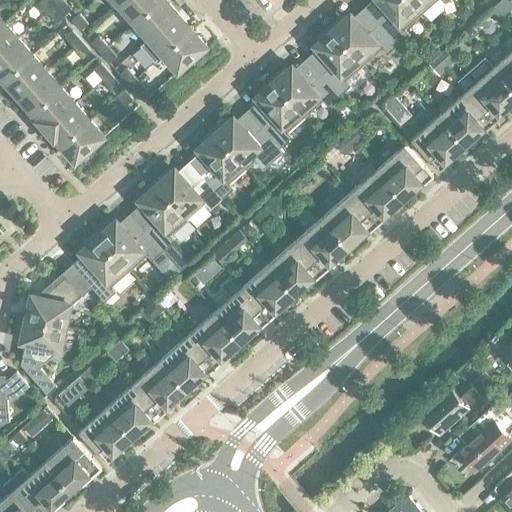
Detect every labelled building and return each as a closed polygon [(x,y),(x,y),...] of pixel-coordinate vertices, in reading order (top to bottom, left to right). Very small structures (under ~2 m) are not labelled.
[(40,0),(49,10),(57,4),(53,0),(40,0)] [(66,0),(61,0),(57,4),(65,14),(73,8),(66,0)] [(127,0),(122,5),(136,21),(160,0),(127,0)] [(160,0),(136,21),(150,38),(179,13),(167,0),(160,0)] [(380,0),(391,12),(380,22),(398,43),(410,32),(406,27),(423,12),(412,0),(380,0)] [(412,0),(423,12),(436,0),(444,0),(446,1),(447,0),(412,0)] [(475,11),(467,2),(461,8),(461,13),(466,19),(475,11)] [(507,12),(499,3),(492,8),(500,17),(507,12)] [(57,4),(49,10),(58,20),(65,14),(57,4)] [(89,22),(80,11),(73,17),(82,28),(89,22)] [(344,14),(331,25),(365,63),(383,48),(387,52),(398,43),(380,22),(369,32),(351,12),(346,16),(344,14)] [(150,38),(165,54),(193,29),(194,28),(193,27),(192,28),(179,13),(150,38)] [(0,54),(19,38),(5,22),(0,25),(0,54)] [(333,64),(322,74),(340,94),(352,83),(348,78),(365,63),(331,25),(318,37),(320,39),(315,44),(333,64)] [(464,33),(470,39),(474,35),(474,31),(471,27),(464,33)] [(67,35),(76,45),(83,38),(74,28),(67,35)] [(193,29),(165,54),(179,70),(195,56),(197,58),(207,49),(205,47),(207,45),(193,29)] [(93,41),(102,51),(109,44),(100,34),(93,41)] [(5,79),(33,54),(19,38),(0,54),(0,72),(4,78),(3,79),(4,80),(5,79)] [(83,38),(76,45),(85,55),(92,48),(83,38)] [(109,44),(102,51),(111,61),(118,54),(109,44)] [(446,48),(438,55),(447,67),(456,60),(446,48)] [(511,49),(493,66),(511,86),(511,49)] [(19,95),(48,70),(33,54),(5,79),(19,95)] [(438,55),(430,62),(439,74),(447,67),(438,55)] [(95,67),(104,77),(111,71),(102,61),(95,67)] [(286,65),(272,77),(306,115),(324,99),(329,104),(340,94),(322,74),(310,83),(293,63),(288,67),(286,65)] [(511,86),(493,66),(466,89),(495,122),(511,107),(508,103),(511,99),(511,86)] [(121,73),(129,84),(137,77),(128,67),(121,73)] [(48,70),(19,95),(33,110),(32,111),(33,112),(34,111),(62,87),(48,70)] [(111,71),(104,77),(113,87),(120,81),(111,71)] [(137,77),(129,84),(138,94),(145,88),(137,77)] [(305,116),(272,77),(259,89),(261,91),(256,95),(274,115),(263,125),(281,146),(293,134),(289,130),(305,116)] [(38,118),(47,128),(76,103),(62,87),(34,111),(39,117),(38,118)] [(118,94),(127,104),(134,98),(125,88),(118,94)] [(466,89),(439,113),(464,142),(473,134),(476,138),(495,122),(466,89)] [(62,144),(90,119),(76,103),(47,128),(55,137),(56,136),(61,143),(60,143),(61,144),(62,144)] [(464,142),(439,113),(411,138),(439,171),(458,155),(454,151),(464,142)] [(227,117),(214,128),(247,167),(266,151),(270,156),(281,146),(263,125),(252,135),(234,115),(229,119),(227,117)] [(90,119),(62,144),(76,160),(78,158),(81,161),(91,151),(89,149),(105,135),(90,119)] [(215,167),(204,177),(222,197),(234,186),(230,181),(247,167),(214,128),(200,140),(203,142),(198,147),(215,167)] [(353,128),(346,134),(355,143),(362,137),(353,128)] [(346,134),(336,144),(344,153),(355,143),(346,134)] [(404,144),(378,167),(403,196),(411,189),(415,192),(433,176),(404,144)] [(168,168),(155,180),(189,218),(207,203),(211,207),(222,197),(204,177),(193,186),(175,166),(170,171),(168,168)] [(378,167),(351,191),(379,223),(396,209),(393,205),(403,196),(378,167)] [(294,181),(301,188),(311,179),(305,172),(294,181)] [(157,218),(145,228),(164,249),(176,237),(172,232),(189,218),(155,180),(142,192),(144,194),(139,198),(157,218)] [(351,191),(324,215),(349,243),(357,236),(361,240),(379,223),(351,191)] [(324,215),(297,239),(325,271),(342,256),(339,252),(349,243),(324,215)] [(110,220),(96,231),(130,269),(148,254),(152,258),(164,249),(145,228),(134,238),(117,218),(112,222),(110,220)] [(253,231),(253,227),(250,223),(244,228),(249,234),(253,231)] [(75,266),(92,286),(93,285),(105,299),(117,290),(113,284),(130,269),(96,231),(83,243),(85,246),(80,250),(87,257),(76,266),(75,266)] [(297,239),(270,262),(295,291),(303,283),(307,287),(325,271),(297,239)] [(214,252),(221,260),(230,253),(223,245),(214,252)] [(213,256),(194,272),(202,281),(221,265),(213,256)] [(270,262),(243,286),(271,319),(288,304),(285,300),(295,291),(270,262)] [(27,298),(23,316),(65,325),(71,302),(72,302),(92,286),(75,266),(42,295),(32,293),(31,299),(27,298)] [(243,286),(216,310),(241,338),(249,331),(253,335),(271,319),(243,286)] [(156,298),(146,307),(152,314),(163,305),(156,298)] [(216,310),(189,334),(217,366),(234,351),(231,347),(241,338),(216,310)] [(65,326),(23,317),(19,333),(23,334),(21,340),(32,342),(29,354),(34,359),(46,361),(59,350),(65,326)] [(189,334),(161,357),(187,386),(196,378),(199,382),(217,366),(189,334)] [(161,357),(134,381),(163,414),(180,398),(177,394),(187,386),(161,357)] [(90,364),(81,372),(90,382),(99,374),(90,364)] [(57,385),(40,365),(31,374),(48,393),(57,385)] [(0,420),(10,420),(8,398),(16,397),(30,385),(17,370),(6,379),(0,380),(0,420)] [(134,381),(107,405),(133,433),(142,425),(145,429),(163,414),(134,381)] [(422,411),(440,431),(481,394),(473,385),(460,396),(451,386),(422,411)] [(508,433),(511,429),(511,413),(498,399),(478,418),(486,426),(459,450),(475,468),(511,436),(508,433)] [(133,433),(107,405),(80,429),(108,461),(127,445),(123,442),(133,433)] [(20,429),(27,437),(28,438),(34,433),(26,424),(20,429)] [(20,429),(9,438),(12,441),(14,439),(15,439),(16,441),(22,442),(27,437),(20,429)] [(74,435),(46,459),(71,488),(80,480),(83,484),(102,467),(74,435)] [(23,467),(13,476),(44,511),(51,511),(66,499),(62,496),(71,488),(46,459),(29,474),(23,467)] [(501,497),(511,508),(511,469),(495,485),(504,494),(501,497)] [(9,492),(0,500),(0,511),(44,511),(13,476),(3,485),(9,492)] [(423,511),(424,511),(408,492),(384,511),(423,511)]
